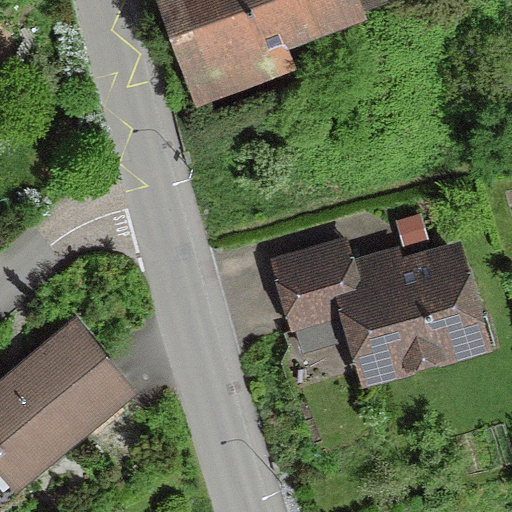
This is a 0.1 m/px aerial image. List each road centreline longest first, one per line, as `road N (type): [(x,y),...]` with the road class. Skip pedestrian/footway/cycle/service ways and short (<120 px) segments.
road 1 (residential): [(158,197),(248,511)]
road 2 (residential): [(106,0),(158,197)]
road 3 (residential): [(0,285),(26,263),(158,197)]
